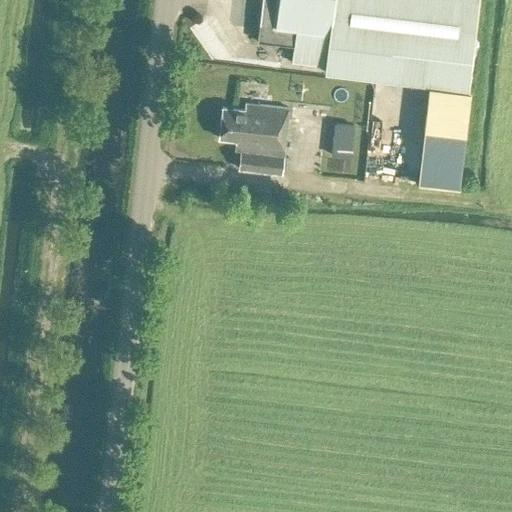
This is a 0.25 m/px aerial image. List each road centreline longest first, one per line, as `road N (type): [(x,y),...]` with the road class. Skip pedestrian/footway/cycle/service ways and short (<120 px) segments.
road 1 (track): [(74,0),(17,511)]
road 2 (tertiary): [(113,511),(167,0)]
